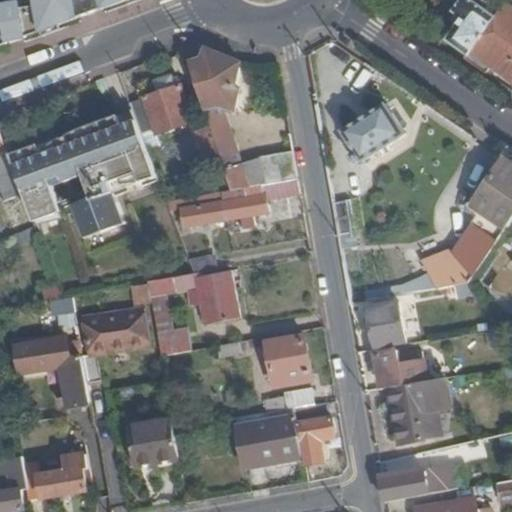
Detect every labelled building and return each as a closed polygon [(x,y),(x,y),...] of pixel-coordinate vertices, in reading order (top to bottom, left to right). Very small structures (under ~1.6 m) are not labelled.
[(0,0),(0,41),(122,0),(0,0)] [(446,42),(467,58),(509,1),(507,0),(478,0),(477,3),(472,0),(463,0),(453,15),(461,21),(446,42)] [(511,3),(509,1),(467,58),(465,60),(480,70),(485,65),(511,83),(511,3)] [(232,89),(240,64),(228,61),(196,46),(185,50),(210,127),(222,165),(224,171),(238,166),(233,150),(221,111),(233,113),(240,91),(232,89)] [(143,99),(152,125),(154,133),(192,122),(181,87),(176,89),(171,76),(154,82),(157,94),(143,99)] [(274,92),(263,93),(264,104),(275,104),(274,92)] [(143,99),(131,103),(133,110),(135,116),(140,129),(152,125),(143,99)] [(122,121),(135,116),(133,110),(119,115),(122,121)] [(363,158),(401,133),(385,110),(347,134),(363,158)] [(10,157),(23,190),(25,195),(34,219),(36,224),(62,213),(59,204),(52,188),(67,183),(72,199),(77,212),(87,239),(126,224),(116,196),(159,181),(140,129),(135,116),(122,121),(119,115),(89,126),(69,137),(52,146),(55,152),(41,157),(37,146),(10,157)] [(222,165),(210,127),(198,132),(210,168),(222,165)] [(10,157),(0,130),(0,182),(6,196),(23,190),(10,157)] [(68,134),(37,146),(41,157),(55,152),(52,146),(69,137),(68,134)] [(473,144),(445,189),(472,205),(500,160),(473,144)] [(236,149),(233,150),(238,166),(224,171),(227,177),(231,190),(245,188),(252,186),(248,176),(245,178),(236,149)] [(298,179),(293,153),(260,158),(262,185),(298,179)] [(511,165),(505,160),(472,208),(481,215),(466,236),(457,230),(448,243),(477,278),(511,225),(511,165)] [(214,181),(227,177),(224,171),(222,165),(210,168),(214,181)] [(298,179),(262,185),(263,196),(245,199),(223,202),(226,220),(240,218),(241,226),(253,225),(253,216),(265,214),(265,201),(300,196),(298,179)] [(263,196),(262,185),(252,186),(245,188),(245,199),(263,196)] [(222,191),(197,195),(198,206),(223,202),(222,191)] [(17,225),(34,219),(25,195),(8,203),(17,225)] [(166,201),(169,210),(183,208),(198,206),(197,195),(166,201)] [(64,218),(77,212),(72,199),(59,204),(62,213),(64,218)] [(185,226),(226,220),(223,202),(198,206),(183,208),(185,226)] [(351,203),(336,205),(341,235),(359,232),(357,217),(364,216),(363,213),(353,215),(351,203)] [(367,230),(364,216),(357,217),(359,232),(367,230)] [(477,278),(448,243),(445,248),(456,256),(429,272),(434,291),(473,285),(477,278)] [(196,278),(195,274),(192,274),(175,277),(176,290),(197,287),(203,324),(237,319),(231,271),(196,278)] [(151,300),(148,282),(134,285),(136,302),(151,300)] [(64,297),(49,300),(52,316),(76,313),(73,296),(64,297)] [(376,352),(408,346),(400,303),(368,308),(376,352)] [(83,355),(88,382),(102,379),(99,352),(150,343),(144,307),(84,318),(92,353),(83,355)] [(161,355),(191,350),(187,325),(156,329),(161,355)] [(511,369),(511,348),(500,330),(487,332),(511,370),(511,369)] [(68,407),(91,404),(88,382),(83,355),(81,342),(67,345),(66,339),(18,348),(23,373),(61,368),(68,407)] [(304,339),(268,344),(275,386),(310,380),(304,339)] [(378,362),(383,391),(392,390),(429,384),(425,356),(378,362)] [(429,384),(392,390),(400,447),(425,443),(427,439),(425,412),(436,410),(447,409),(444,381),(429,384)] [(284,394),(287,409),(296,408),(314,404),(312,389),(284,394)] [(329,415),(326,402),(314,404),(296,408),(297,416),(304,457),(306,469),(324,466),(321,442),(336,440),(332,414),(329,415)] [(287,409),(234,419),(236,427),(297,416),(296,408),(287,409)] [(439,438),(436,410),(425,412),(427,439),(439,438)] [(297,416),(236,427),(244,468),(304,457),(297,416)] [(134,470),(180,462),(174,430),(173,422),(128,430),(134,470)] [(83,469),(89,468),(87,456),(65,460),(68,472),(83,469)] [(26,471),(24,457),(0,461),(0,476),(10,475),(13,491),(0,492),(0,511),(25,508),(23,488),(29,487),(26,471)] [(29,487),(31,500),(43,497),(40,477),(38,469),(26,471),(29,487)] [(68,472),(40,477),(43,497),(86,490),(83,469),(68,472)] [(386,503),(451,492),(448,476),(439,477),(438,472),(382,480),(386,503)] [(511,480),(497,484),(501,504),(511,502),(511,480)] [(416,511),(492,511),(492,509),(477,510),(475,501),(416,511)]
